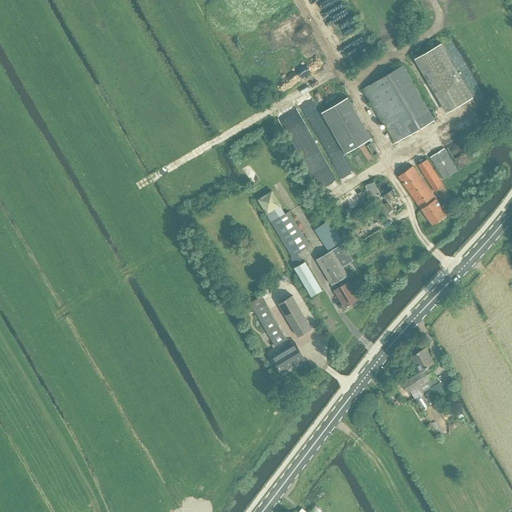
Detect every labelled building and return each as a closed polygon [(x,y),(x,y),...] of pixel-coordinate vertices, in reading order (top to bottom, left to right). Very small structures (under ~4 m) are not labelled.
[(439,44),(421,56),(454,110),(472,98),(439,44)] [(395,143),(433,121),(402,67),(364,89),(395,143)] [(345,154),(371,139),(347,98),(321,113),(345,154)] [(444,179),(457,171),(443,149),(430,157),(444,179)] [(444,201),(451,196),(427,160),(419,165),(436,192),(437,192),(444,201)] [(432,224),(447,214),(413,166),(398,177),(432,224)] [(374,182),(366,186),(371,198),(373,197),(378,203),(388,218),(388,217),(389,216),(404,206),(393,190),(384,196),(389,202),(384,205),(379,199),(377,195),(380,194),(374,182)] [(280,206),(281,205),(273,191),(259,200),(272,222),(272,223),(293,257),(290,259),(296,268),(295,269),(312,296),(322,289),(305,262),(303,263),(297,254),(310,247),(288,212),(285,214),(280,206)] [(370,211),(361,216),(364,220),(373,215),(370,211)] [(353,260),(341,240),(329,221),(315,230),(327,249),(328,249),(329,252),(316,259),(332,285),(348,275),(343,267),(353,260)] [(345,308),(359,299),(348,282),(335,291),(345,308)] [(287,340),(270,309),(262,296),(250,303),(258,316),(275,347),(287,340)] [(298,336),(312,328),(293,296),(279,304),(298,336)] [(281,373),(305,359),(295,343),(271,356),(281,373)] [(428,368),(434,364),(425,348),(411,357),(420,372),(402,384),(408,393),(410,392),(413,397),(422,391),(423,393),(435,386),(430,379),(434,377),(428,368)] [(426,398),(423,393),(422,391),(413,397),(422,410),(441,399),(438,393),(431,397),(430,396),(426,398)]
